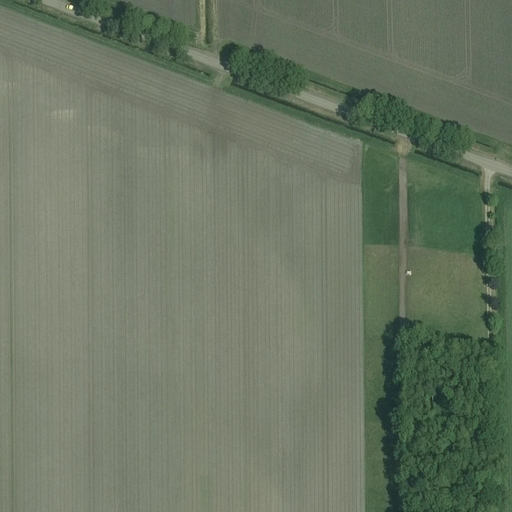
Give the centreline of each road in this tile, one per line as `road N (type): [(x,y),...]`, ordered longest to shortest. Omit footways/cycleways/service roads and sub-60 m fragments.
road 1 (residential): [(511,173),(38,0)]
road 2 (track): [(487,164),(495,511)]
